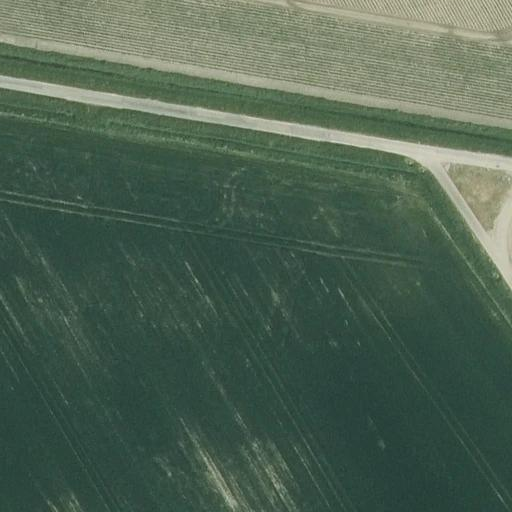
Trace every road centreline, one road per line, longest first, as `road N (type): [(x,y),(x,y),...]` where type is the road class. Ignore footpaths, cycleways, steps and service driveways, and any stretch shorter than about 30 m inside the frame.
road 1 (unclassified): [(422,151),(0,81)]
road 2 (unclassified): [(499,263),(422,151)]
